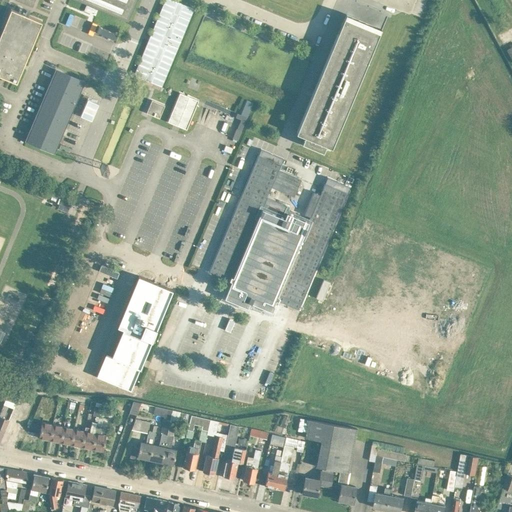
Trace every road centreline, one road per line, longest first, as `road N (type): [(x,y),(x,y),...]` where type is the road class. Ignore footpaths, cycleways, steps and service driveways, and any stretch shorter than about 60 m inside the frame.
road 1 (residential): [(265,511),(0,457)]
road 2 (unknown): [(19,315),(82,172)]
